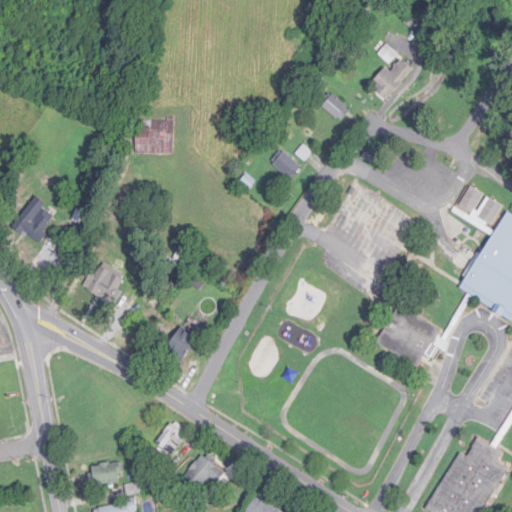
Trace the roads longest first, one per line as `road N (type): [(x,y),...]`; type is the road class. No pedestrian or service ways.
road 1 (residential): [(192,409),(314,195),(345,157),(368,138),(396,134),(462,151)]
road 2 (tertiary): [(356,511),(25,317)]
road 3 (tertiary): [(62,511),(25,317),(0,281)]
